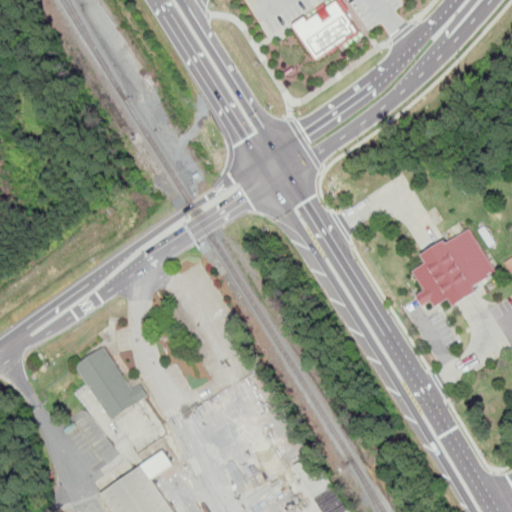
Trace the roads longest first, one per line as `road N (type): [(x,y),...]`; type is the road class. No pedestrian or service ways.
road 1 (secondary): [(490,511),(262,169)]
road 2 (tertiary): [(262,169),(0,353)]
road 3 (tertiary): [(262,169),(311,155),(348,132),(431,67),(493,0)]
road 4 (tertiary): [(455,0),(370,86),(262,169)]
road 5 (secondary): [(262,169),(180,40)]
